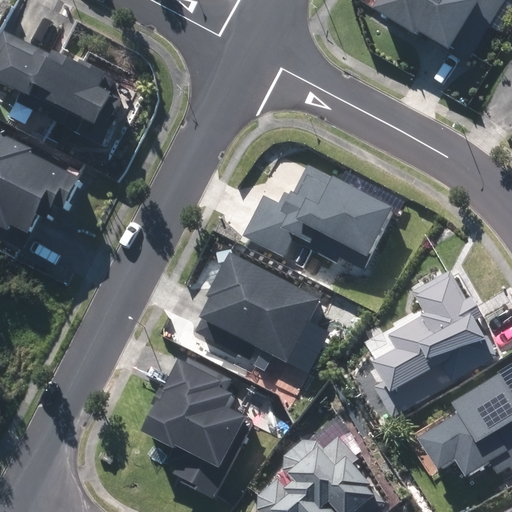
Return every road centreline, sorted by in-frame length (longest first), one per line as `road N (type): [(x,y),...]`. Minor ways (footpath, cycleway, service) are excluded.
road 1 (residential): [(20,503),(249,51)]
road 2 (residential): [(249,51),(435,150),(511,212)]
